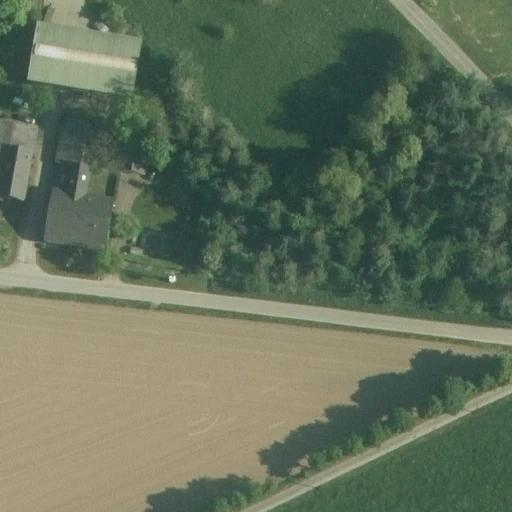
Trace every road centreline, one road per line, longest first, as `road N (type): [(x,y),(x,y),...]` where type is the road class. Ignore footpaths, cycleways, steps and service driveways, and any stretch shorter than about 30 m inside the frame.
road 1 (residential): [(0,272),(511,338)]
road 2 (residential): [(397,0),(511,116)]
